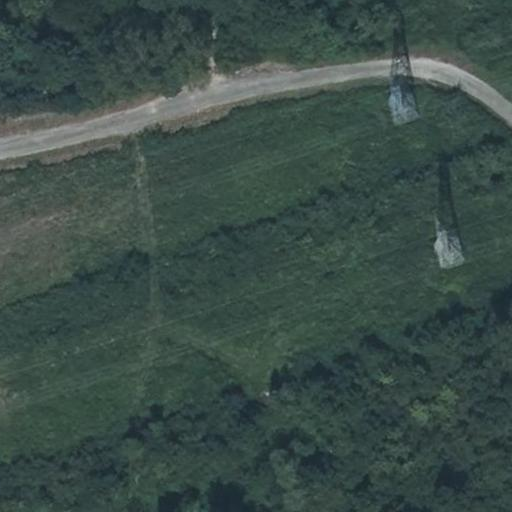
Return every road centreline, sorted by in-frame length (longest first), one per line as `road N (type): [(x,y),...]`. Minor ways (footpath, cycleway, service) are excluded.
road 1 (unclassified): [(351,68),(0,148)]
road 2 (unclassified): [(351,68),(429,66),(511,113)]
